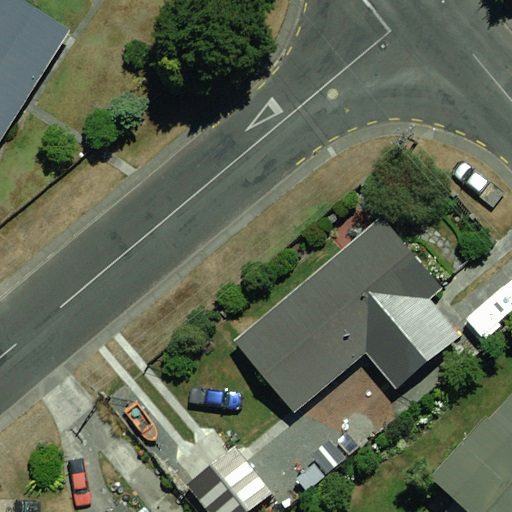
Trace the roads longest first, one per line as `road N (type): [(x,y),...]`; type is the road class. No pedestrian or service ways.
road 1 (residential): [(0,356),(426,0)]
road 2 (residential): [(426,0),(511,100)]
